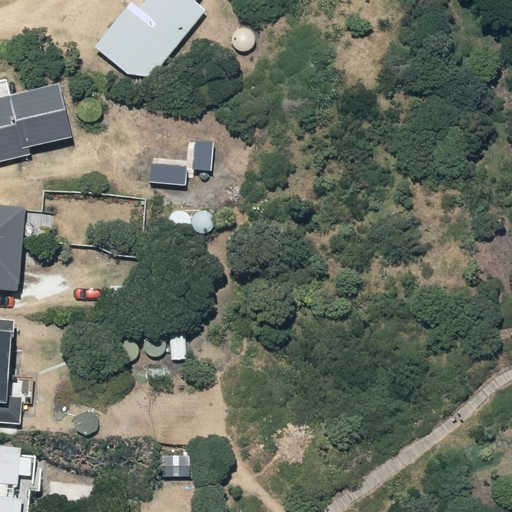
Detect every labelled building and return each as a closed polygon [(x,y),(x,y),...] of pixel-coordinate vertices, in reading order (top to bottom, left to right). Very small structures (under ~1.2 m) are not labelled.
[(151,77),(206,10),(195,1),(195,0),(143,0),(137,8),(131,3),(94,47),(128,75),(151,77)] [(58,85),(0,97),(0,160),(30,153),(29,147),(70,138),(58,85)] [(212,141),(195,140),(193,168),(211,169),(212,141)] [(187,166),(151,164),(150,183),(186,185),(187,166)] [(0,288),(17,290),(24,207),(0,204),(0,288)] [(191,218),(190,216),(188,215),(187,214),(185,213),(184,213),(182,212),(180,212),(178,212),(176,213),(175,214),(173,215),(172,216),(171,217),(170,219),(169,221),(169,222),(169,224),(169,226),(169,228),(170,229),(171,231),(172,232),(173,234),(175,235),(176,235),(178,236),(180,236),(182,236),(184,236),(185,235),(187,234),(188,233),(190,232),(191,230),(192,229),(193,230),(194,232),(195,233),(197,234),(199,235),(200,236),(202,236),(204,236),(206,235),(208,235),(210,234),(211,232),(212,231),(214,229),(214,228),(215,226),(215,224),(215,222),(215,220),(214,218),(213,217),(212,215),(211,214),(209,213),(208,212),(206,211),(204,211),(202,211),(200,211),(198,212),(197,213),(195,214),(194,215),(192,216),(191,218)] [(12,320),(0,319),(0,423),(19,425),(22,397),(6,396),(12,320)] [(169,336),(143,336),(142,360),(169,361),(169,336)] [(140,340),(114,340),(115,365),(140,365),(140,340)] [(101,413),(73,412),(71,436),(100,437),(101,413)] [(20,448),(0,446),(0,482),(17,483),(20,448)] [(163,456),(163,476),(190,476),(189,456),(163,456)] [(98,511),(102,485),(51,480),(48,507),(94,511),(98,511)]
